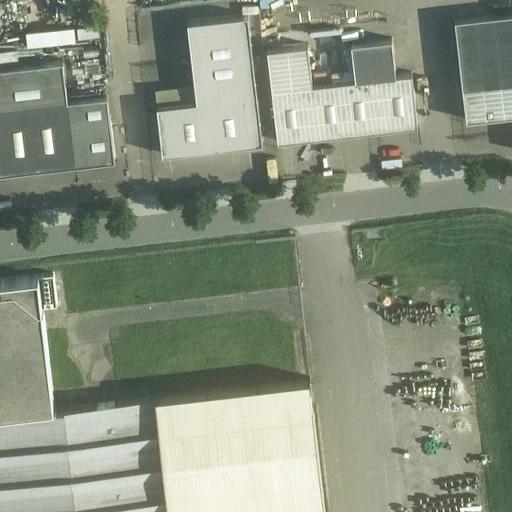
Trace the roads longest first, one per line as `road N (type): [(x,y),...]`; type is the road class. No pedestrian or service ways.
road 1 (unclassified): [(0,245),(491,188),(511,192)]
road 2 (unknown): [(326,207),(370,420),(377,511)]
